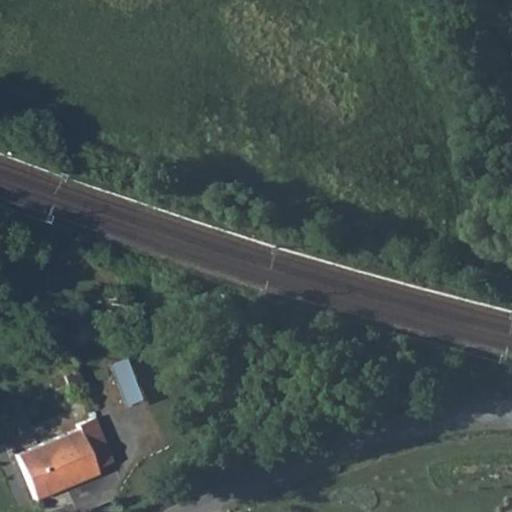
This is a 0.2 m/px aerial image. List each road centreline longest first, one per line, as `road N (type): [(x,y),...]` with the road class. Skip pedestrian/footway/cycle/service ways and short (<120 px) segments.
road 1 (unclassified): [(205,511),(394,433),(511,414)]
road 2 (track): [(511,267),(393,0)]
